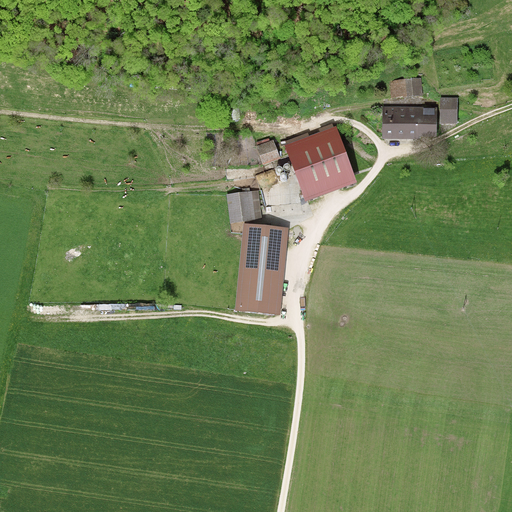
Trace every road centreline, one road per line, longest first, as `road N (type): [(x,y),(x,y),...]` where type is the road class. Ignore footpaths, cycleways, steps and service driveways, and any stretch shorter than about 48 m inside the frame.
road 1 (track): [(0,109),(227,127),(341,120),(369,132),(388,154)]
road 2 (track): [(301,322),(189,311),(29,317)]
road 3 (track): [(388,154),(511,106)]
